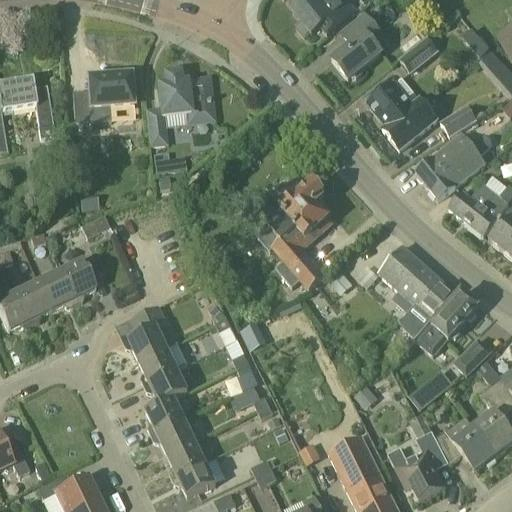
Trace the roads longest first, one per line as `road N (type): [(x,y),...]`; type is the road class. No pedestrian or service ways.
road 1 (secondary): [(214,27),(256,53),(362,175),(492,299),(511,308)]
road 2 (residential): [(141,511),(75,362),(0,398)]
